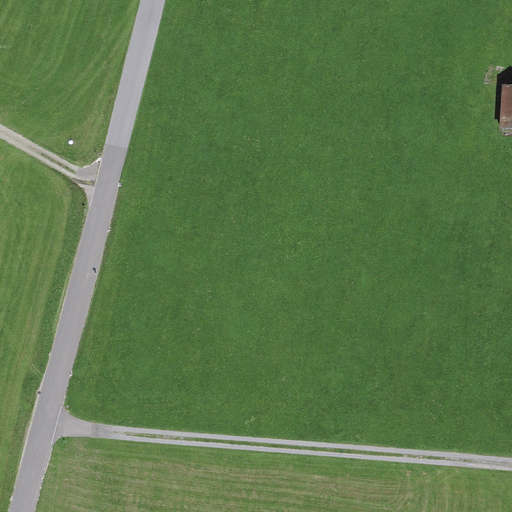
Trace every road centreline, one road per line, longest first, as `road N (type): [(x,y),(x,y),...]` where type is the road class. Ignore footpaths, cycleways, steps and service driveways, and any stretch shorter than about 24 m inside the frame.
road 1 (tertiary): [(20,511),(157,0)]
road 2 (track): [(41,430),(511,464)]
